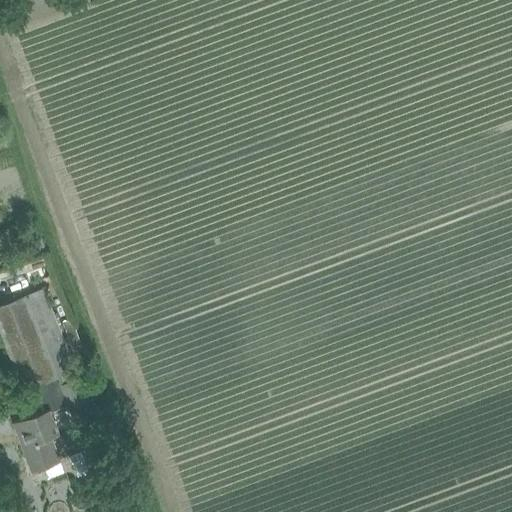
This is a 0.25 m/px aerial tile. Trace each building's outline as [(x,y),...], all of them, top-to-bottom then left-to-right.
[(46,248),(41,237),(27,242),(32,253),(46,248)] [(0,279),(44,264),(42,257),(0,271),(0,279)] [(88,402),(79,378),(76,370),(45,289),(0,306),(0,329),(23,388),(34,384),(46,413),(69,404),(71,408),(88,402)] [(85,356),(71,316),(61,320),(74,360),(85,356)] [(63,473),(59,462),(41,412),(13,422),(31,472),(42,468),(46,479),(63,473)] [(89,445),(101,441),(95,424),(83,428),(89,445)] [(103,509),(120,503),(115,490),(99,496),(103,509)]
